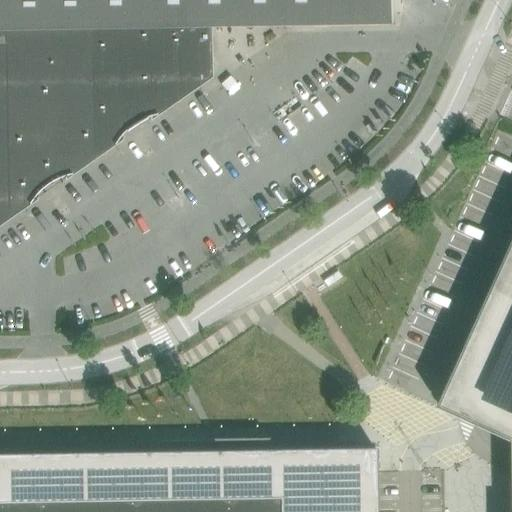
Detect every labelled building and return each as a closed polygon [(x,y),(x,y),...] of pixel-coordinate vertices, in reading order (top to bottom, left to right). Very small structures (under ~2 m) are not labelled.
[(0,0),(0,23),(13,23),(98,23),(207,23),(247,23),(290,23),(319,22),(318,0),(0,0)] [(318,0),(319,22),(389,21),(388,0),(318,0)] [(0,214),(4,213),(8,210),(12,207),(13,23),(0,23),(0,214)] [(12,207),(16,204),(20,201),(24,198),(27,194),(30,190),(33,186),(36,182),(38,182),(37,168),(66,167),(66,162),(71,160),(76,159),(80,157),(85,155),(89,153),(94,151),(98,148),(98,23),(13,23),(12,207)] [(98,148),(102,145),(106,142),(109,138),(113,135),(116,131),(119,127),(122,123),(123,123),(123,108),(151,107),(151,102),(156,101),(161,99),(166,97),(170,95),(175,93),(179,91),(183,88),(187,85),(191,82),(195,78),(198,75),(201,71),(204,67),(207,63),(208,63),(207,23),(98,23),(98,148)] [(511,250),(449,390),(440,409),(511,442),(511,250)] [(376,511),(376,449),(0,455),(0,511),(376,511)]
